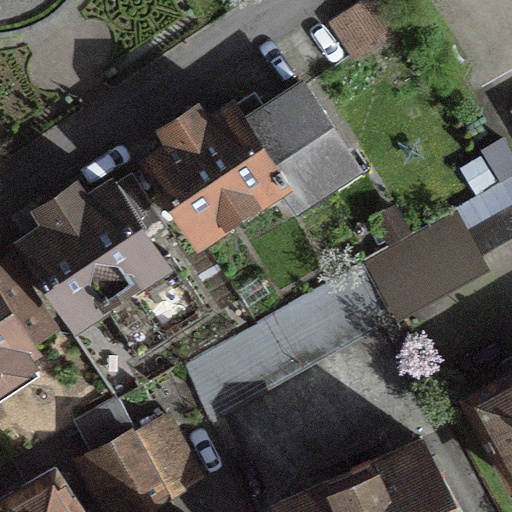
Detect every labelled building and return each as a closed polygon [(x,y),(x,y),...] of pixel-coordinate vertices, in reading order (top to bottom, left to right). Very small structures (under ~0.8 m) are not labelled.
[(390,28),(371,0),(370,0),(329,27),(341,45),(364,29),(371,40),(390,28)] [(229,108),(226,110),(204,125),(193,109),(178,119),(160,131),(170,146),(145,163),(195,240),(277,186),(290,206),(352,166),(300,87),(256,117),(242,127),(229,108)] [(107,188),(82,205),(72,189),(38,212),(48,227),(23,244),(73,320),(97,304),(133,358),(202,313),(165,257),(156,262),(143,242),(162,229),(128,176),(108,190),(107,188)] [(435,309),(422,286),(511,235),(511,206),(511,205),(383,279),(411,322),(435,309)] [(0,368),(29,349),(28,347),(53,330),(5,258),(0,260),(0,368)] [(389,318),(360,264),(180,367),(206,423),(389,318)] [(511,487),(511,377),(465,403),(511,487)] [(160,420),(132,435),(93,458),(109,487),(122,511),(146,511),(165,499),(179,490),(192,481),(160,420)] [(456,511),(418,442),(276,505),(278,511),(456,511)] [(78,511),(51,471),(14,492),(0,500),(0,511),(78,511)]
